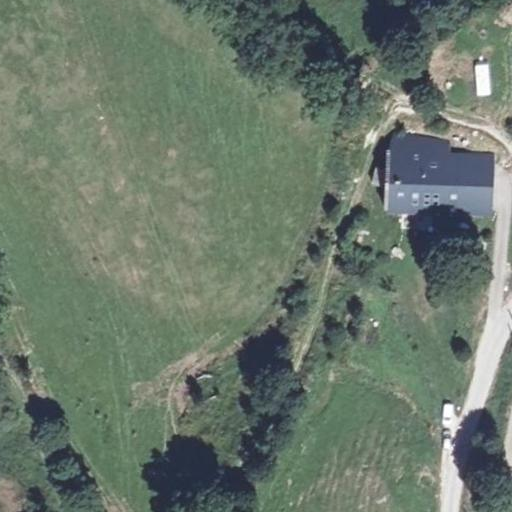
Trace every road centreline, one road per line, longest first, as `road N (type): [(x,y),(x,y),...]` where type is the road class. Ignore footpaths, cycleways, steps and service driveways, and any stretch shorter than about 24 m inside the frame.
road 1 (residential): [(453,511),(474,400),(511,307)]
road 2 (track): [(238,0),(392,105)]
road 3 (track): [(392,105),(489,126),(511,143)]
